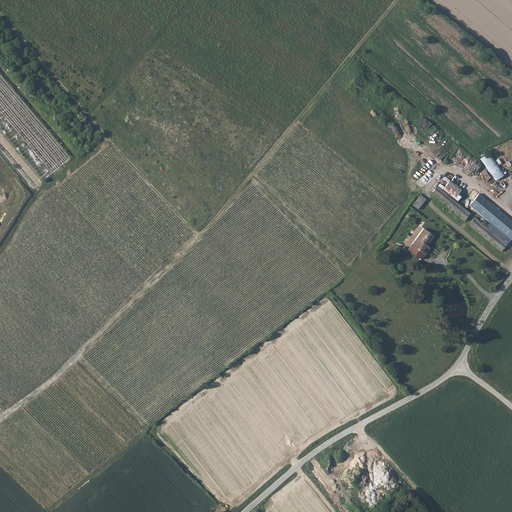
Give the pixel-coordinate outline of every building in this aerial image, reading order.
[(481,160),(497,182),(507,175),(490,153),(481,160)] [(471,215),(439,187),(433,194),(466,221),(471,215)] [(427,200),(422,195),(416,202),(421,207),(427,200)] [(511,220),(482,195),(472,206),(511,240),(511,220)] [(508,246),(477,219),(471,226),(503,253),(508,246)] [(425,230),(417,240),(427,251),(430,249),(426,246),(433,237),(425,230)] [(424,256),(427,251),(417,240),(412,246),(424,256)] [(420,260),(424,256),(412,246),(408,250),(420,260)]
